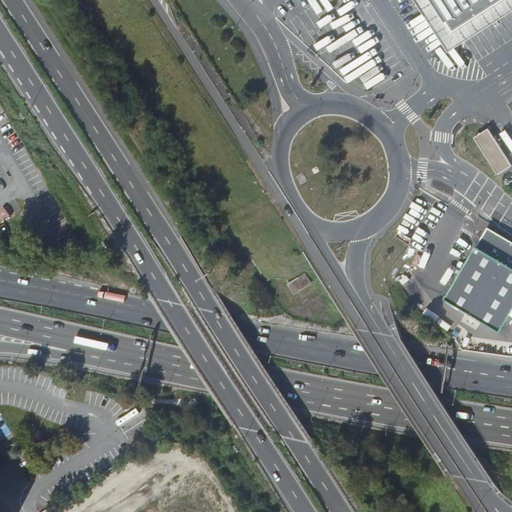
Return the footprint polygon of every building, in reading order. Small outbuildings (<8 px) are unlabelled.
[(511,0),(417,0),(449,49),(511,8),(511,0)] [(511,165),(489,128),(474,138),(498,175),(511,165)] [(511,241),(488,228),(454,285),(445,301),(499,333),(511,309),(511,241)] [(294,294),(311,283),(305,273),(288,284),(294,294)] [(4,422),(3,422),(0,415),(0,435),(1,437),(9,433),(4,422)]
